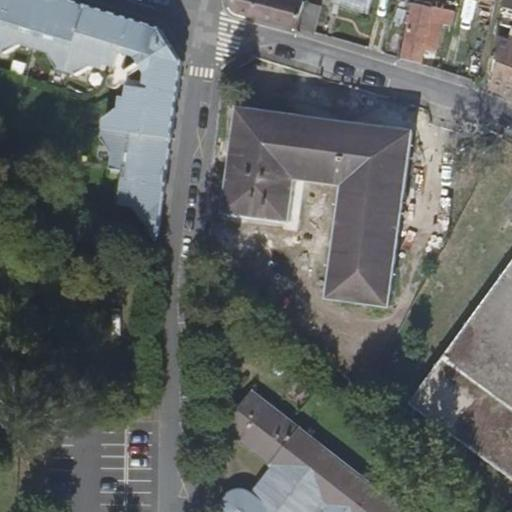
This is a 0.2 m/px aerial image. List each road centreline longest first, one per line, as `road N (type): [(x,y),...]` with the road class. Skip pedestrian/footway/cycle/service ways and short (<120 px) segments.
road 1 (residential): [(173,511),(172,348),(205,22)]
road 2 (residential): [(205,22),(511,121)]
